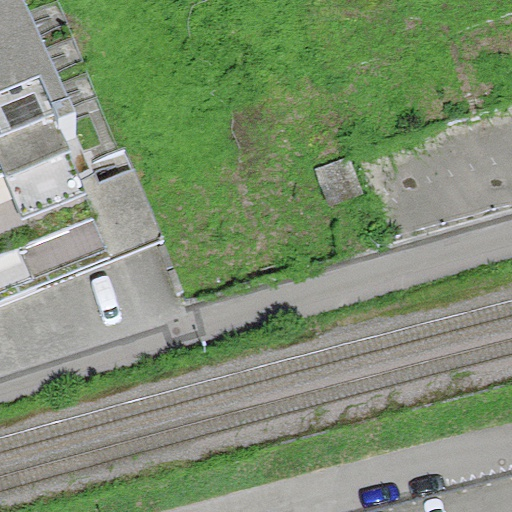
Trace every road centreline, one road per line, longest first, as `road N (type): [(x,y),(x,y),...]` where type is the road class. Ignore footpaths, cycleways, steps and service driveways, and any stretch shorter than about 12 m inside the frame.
road 1 (residential): [(0,393),(511,239)]
road 2 (residential): [(511,443),(462,444),(199,511)]
